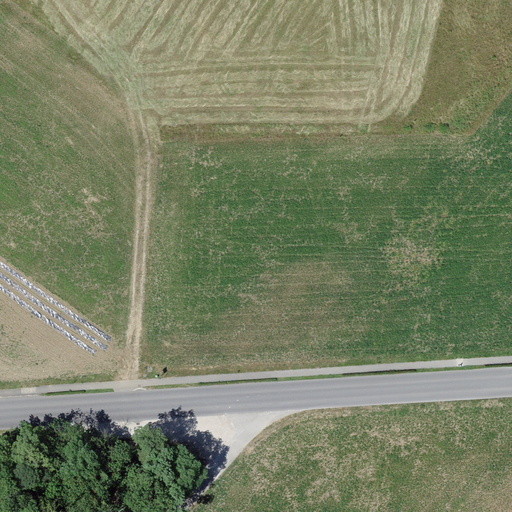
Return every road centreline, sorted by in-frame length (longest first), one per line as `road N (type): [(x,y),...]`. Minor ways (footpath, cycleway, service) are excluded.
road 1 (tertiary): [(511,383),(0,416)]
road 2 (track): [(129,409),(146,179)]
road 3 (track): [(175,511),(241,440),(251,400)]
